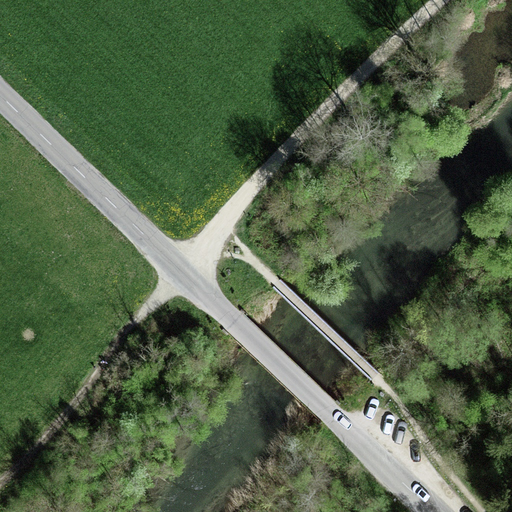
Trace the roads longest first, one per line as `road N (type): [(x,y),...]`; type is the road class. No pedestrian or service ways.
road 1 (tertiary): [(0,97),(433,511)]
road 2 (track): [(220,227),(0,481)]
road 3 (track): [(456,0),(273,166),(220,227)]
